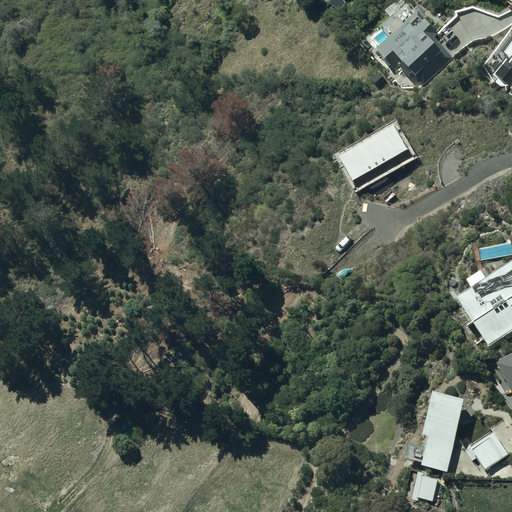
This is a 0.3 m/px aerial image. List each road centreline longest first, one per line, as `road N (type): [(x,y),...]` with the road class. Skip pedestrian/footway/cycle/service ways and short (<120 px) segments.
road 1 (track): [(298,511),(329,453),(396,362),(402,336),(387,331),(327,357),(248,417)]
road 2 (track): [(124,396),(104,462),(56,511)]
